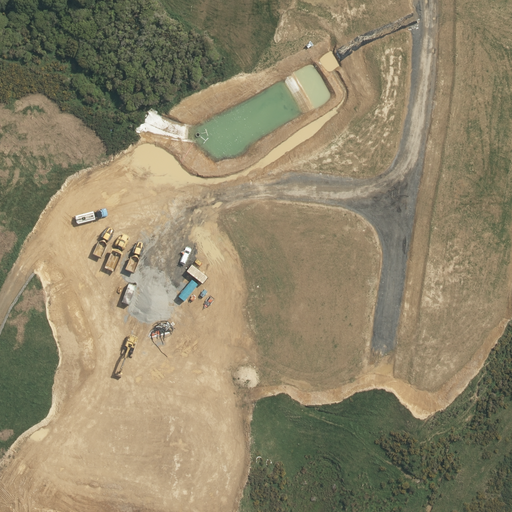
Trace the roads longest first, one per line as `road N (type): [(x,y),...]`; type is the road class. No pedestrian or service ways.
road 1 (residential): [(403,203),(290,184),(217,191),(175,216),(150,255)]
road 2 (tertiary): [(415,0),(403,203)]
road 3 (tertiary): [(403,203),(387,358)]
